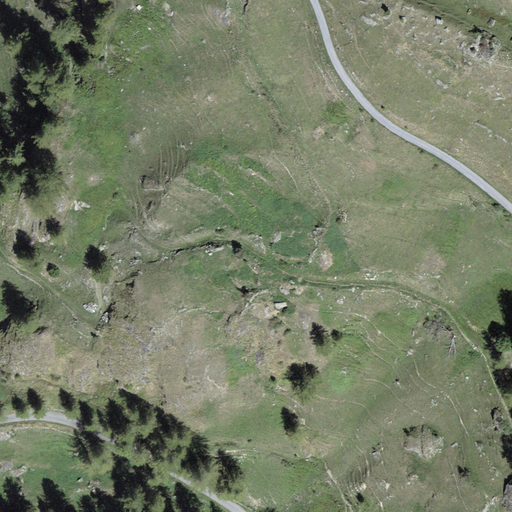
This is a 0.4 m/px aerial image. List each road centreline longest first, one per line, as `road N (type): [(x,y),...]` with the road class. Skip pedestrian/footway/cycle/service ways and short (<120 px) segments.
road 1 (unclassified): [(511,208),(375,114),(336,64),(313,0)]
road 2 (unclassified): [(0,419),(52,416),(82,425),(239,511)]
